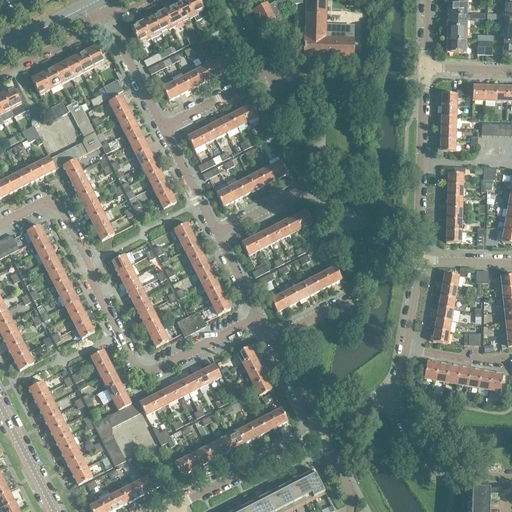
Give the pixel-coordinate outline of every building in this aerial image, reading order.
[(187,0),(185,2),(193,18),(196,23),(207,17),(197,0),(187,0)] [(281,17),(277,9),(282,7),(288,6),(294,5),(295,5),(293,0),(288,0),(287,0),(286,0),(280,2),(275,4),(274,3),(267,7),(266,5),(253,12),(257,20),(258,20),(259,20),(263,26),(274,20),(281,17)] [(293,0),(295,5),(301,4),(307,4),(306,38),(304,38),(303,60),(320,61),(320,59),(353,60),(353,39),(352,39),(352,27),(325,27),(325,0),(293,0)] [(193,18),(185,2),(180,4),(179,2),(173,5),(182,22),(188,19),(189,20),(193,18)] [(466,17),(466,5),(448,4),(448,6),(449,6),(448,12),(448,13),(449,13),(449,16),(448,16),(448,17),(466,17)] [(182,22),(173,5),(167,8),(168,10),(163,13),(172,29),(177,27),(176,25),(182,22)] [(172,29),(163,13),(159,15),(158,13),(152,16),(161,33),(167,30),(168,32),(172,29)] [(161,33),(152,16),(146,19),(146,21),(142,23),(151,40),(156,38),(155,36),(161,33)] [(466,30),(466,17),(448,17),(449,17),(449,21),(448,21),(448,28),(448,29),(466,30)] [(151,40),(142,23),(138,26),(137,24),(131,27),(132,29),(131,29),(139,44),(145,41),(146,43),(151,40)] [(465,42),(466,30),(448,29),(448,31),(448,37),(447,37),(448,38),(448,41),(447,41),(447,42),(465,42)] [(465,55),(465,42),(447,42),(448,42),(448,46),(447,46),(447,52),(447,54),(449,54),(449,55),(453,55),(465,55)] [(90,53),(86,55),(94,69),(104,64),(103,61),(101,57),(96,47),(89,51),(90,53)] [(186,57),(184,52),(173,57),(176,63),(180,61),(180,60),(186,57)] [(94,69),(86,55),(85,53),(79,56),(79,58),(75,60),(83,75),(94,69)] [(161,60),(158,55),(153,58),(144,62),(146,68),(156,63),(161,60)] [(227,56),(216,62),(222,74),(233,69),(227,56)] [(83,75),(75,60),(74,58),(68,62),(68,64),(65,66),(72,80),(83,75)] [(212,80),(222,74),(216,62),(205,67),(212,80)] [(72,80),(65,66),(64,64),(57,67),(57,69),(54,71),(61,86),(72,80)] [(160,71),(161,71),(158,65),(157,65),(148,70),(151,76),(160,71)] [(201,85),(212,80),(205,67),(194,72),(201,85)] [(61,86),(54,71),(53,69),(46,73),(46,75),(43,77),(42,75),(50,91),(61,86)] [(190,91),(201,85),(194,72),(184,78),(190,91)] [(50,91),(42,75),(43,77),(39,79),(37,77),(31,80),(36,90),(38,95),(39,97),(50,91)] [(180,96),(190,91),(184,78),(173,83),(180,96)] [(104,89),(105,92),(109,99),(120,94),(123,93),(117,82),(104,89)] [(169,102),(180,96),(173,83),(162,89),(169,102)] [(484,102),(484,88),(472,87),(472,102),(484,102)] [(495,103),(496,88),(484,88),(484,102),(495,103)] [(507,103),(507,88),(496,88),(495,103),(507,103)] [(3,97),(11,111),(13,116),(24,111),(21,106),(20,104),(21,104),(20,103),(23,102),(21,98),(18,99),(13,89),(7,93),(7,95),(3,97)] [(109,99),(105,92),(95,97),(96,99),(99,105),(109,99)] [(442,95),(441,107),(456,108),(456,96),(469,96),(469,92),(457,92),(457,96),(442,95)] [(0,116),(11,111),(3,97),(2,95),(0,96),(0,116)] [(108,103),(114,114),(127,108),(121,97),(108,103)] [(99,105),(96,99),(91,102),(94,108),(99,105)] [(62,104),(57,107),(62,117),(67,114),(66,112),(62,104)] [(252,105),(241,111),(247,124),(258,118),(252,105)] [(62,117),(57,107),(51,109),(53,114),(49,117),(52,123),(62,117)] [(81,107),(78,108),(74,110),(70,112),(70,113),(73,118),(84,112),(81,107)] [(456,119),(456,108),(441,107),(441,118),(456,119)] [(132,118),(127,108),(114,114),(119,125),(132,118)] [(247,124),(241,111),(230,116),(237,129),(247,124)] [(76,123),(87,118),(84,112),(73,118),(76,123)] [(284,121),(285,123),(287,127),(297,122),(294,115),(284,121)] [(237,129),(230,116),(220,122),(226,135),(237,129)] [(78,129),(89,123),(87,118),(76,123),(78,129)] [(138,129),(132,118),(119,125),(125,136),(138,129)] [(455,130),(456,119),(441,118),(440,130),(455,130)] [(226,135),(220,122),(209,127),(215,140),(226,135)] [(81,134),(92,129),(89,123),(78,129),(81,134)] [(215,140),(209,127),(198,133),(205,146),(215,140)] [(26,139),(36,133),(34,128),(31,129),(22,134),(25,140),(26,139)] [(84,140),(95,134),(92,129),(81,134),(84,139),(84,140)] [(143,140),(138,129),(125,136),(130,146),(143,140)] [(455,142),(455,130),(440,130),(440,141),(455,142)] [(39,139),(36,133),(26,139),(29,144),(35,141),(39,139)] [(205,146),(198,133),(187,138),(194,151),(205,146)] [(100,143),(96,137),(95,134),(84,140),(82,143),(83,143),(88,154),(102,147),(100,143)] [(107,144),(105,141),(102,134),(96,137),(100,143),(102,147),(107,144)] [(149,151),(143,140),(130,146),(136,157),(149,151)] [(455,154),(455,142),(440,141),(440,153),(455,154)] [(83,143),(82,143),(82,144),(78,146),(83,157),(88,154),(83,143)] [(83,157),(78,146),(72,149),(78,160),(83,157)] [(78,160),(72,149),(67,152),(72,162),(76,161),(78,160)] [(154,161),(149,151),(136,157),(141,168),(154,161)] [(72,162),(67,152),(61,154),(67,165),(72,162)] [(276,152),(267,156),(271,163),(280,159),(276,152)] [(67,165),(61,154),(56,157),(61,168),(63,167),(67,165)] [(61,168),(56,157),(50,160),(55,171),(56,171),(61,168)] [(55,171),(50,160),(49,158),(38,164),(45,177),(55,171)] [(98,163),(102,169),(104,173),(110,170),(104,160),(98,163)] [(81,172),(76,161),(72,162),(67,165),(63,167),(68,178),(81,172)] [(160,172),(154,161),(141,168),(147,179),(160,172)] [(281,162),(270,168),(277,180),(287,175),(281,162)] [(208,163),(207,163),(198,168),(201,174),(210,169),(211,168),(208,163)] [(45,177),(38,164),(28,169),(34,182),(45,177)] [(266,186),(277,180),(270,168),(259,173),(266,186)] [(23,187),(34,182),(28,169),(17,175),(23,187)] [(213,171),(211,172),(202,176),(205,182),(214,178),(216,177),(213,171)] [(87,182),(81,172),(68,178),(74,189),(87,182)] [(165,183),(160,172),(147,179),(152,189),(165,183)] [(255,191),(266,186),(259,173),(249,178),(255,191)] [(13,193),(23,187),(17,175),(6,180),(13,193)] [(448,175),(448,187),(463,187),(463,176),(448,175)] [(244,197),(255,191),(249,178),(238,184),(244,197)] [(0,194),(2,198),(13,193),(6,180),(0,183),(0,194)] [(92,193),(87,182),(74,189),(79,200),(92,193)] [(170,193),(165,183),(152,189),(158,200),(170,193)] [(234,202),(244,197),(238,184),(227,189),(234,202)] [(462,199),(463,187),(448,187),(447,198),(462,199)] [(223,208),(234,202),(227,189),(216,195),(223,208)] [(98,204),(92,193),(79,200),(85,210),(98,204)] [(176,204),(170,193),(158,200),(163,211),(176,204)] [(462,210),(462,199),(447,198),(447,210),(462,210)] [(103,214),(98,204),(85,210),(90,221),(103,214)] [(461,222),(462,210),(447,210),(446,221),(461,222)] [(306,211),(295,217),(302,230),(313,224),(306,211)] [(109,225),(103,214),(90,221),(96,232),(109,225)] [(302,230),(295,217),(284,222),(291,235),(302,230)] [(461,233),(461,222),(446,221),(446,233),(461,233)] [(511,233),(511,221),(505,221),(503,232),(511,233)] [(291,235),(284,222),(274,228),(280,241),(291,235)] [(114,236),(109,225),(96,232),(101,243),(114,236)] [(186,225),(174,231),(179,242),(192,236),(186,225)] [(39,226),(26,233),(32,244),(45,237),(39,226)] [(280,241),(274,228),(263,233),(270,246),(280,241)] [(511,233),(503,232),(501,244),(511,245),(511,246),(511,233)] [(270,246),(263,233),(252,239),(259,252),(270,246)] [(461,245),(461,233),(446,233),(446,244),(461,245)] [(11,236),(6,239),(11,249),(17,247),(11,236)] [(197,246),(192,236),(179,242),(185,253),(197,246)] [(50,248),(45,237),(32,244),(38,255),(50,248)] [(11,249),(6,239),(1,242),(6,252),(11,249)] [(259,252),(252,239),(241,244),(248,257),(259,252)] [(203,257),(197,246),(185,253),(190,263),(203,257)] [(56,259),(50,248),(38,255),(43,265),(56,259)] [(112,263),(117,274),(130,267),(125,256),(112,263)] [(208,268),(203,257),(190,263),(196,274),(208,268)] [(61,269),(56,259),(43,265),(48,276),(61,269)] [(136,278),(130,267),(117,274),(123,284),(136,278)] [(214,278),(208,268),(196,274),(201,285),(214,278)] [(263,268),(256,272),(252,274),(255,280),(258,278),(265,274),(263,268)] [(335,268),(324,273),(331,286),(341,281),(335,268)] [(67,280),(61,269),(48,276),(54,287),(67,280)] [(320,292),(331,286),(324,273),(313,279),(320,292)] [(459,277),(458,277),(444,275),(442,286),(457,289),(459,277)] [(500,278),(502,290),(511,289),(511,276),(510,276),(510,277),(501,278),(500,278)] [(267,277),(256,282),(259,288),(263,286),(270,283),(267,277)] [(141,288),(136,278),(123,284),(128,295),(141,288)] [(219,289),(214,278),(201,285),(207,296),(219,289)] [(309,297),(320,292),(313,279),(303,284),(309,297)] [(72,291),(67,280),(54,287),(59,297),(72,291)] [(299,302),(309,297),(303,284),(292,290),(299,302)] [(455,300),(457,289),(442,286),(440,298),(455,300)] [(147,299),(141,288),(128,295),(134,306),(147,299)] [(225,300),(219,289),(207,296),(212,306),(225,300)] [(511,300),(511,289),(502,290),(503,302),(511,300)] [(288,308),(299,302),(292,290),(281,295),(288,308)] [(78,302),(72,291),(59,297),(65,308),(78,302)] [(277,314),(288,308),(281,295),(270,301),(277,314)] [(453,311),(455,300),(440,298),(438,309),(453,311)] [(152,310),(147,299),(134,306),(139,317),(152,310)] [(230,311),(225,300),(212,306),(218,317),(230,311)] [(511,312),(511,300),(503,302),(504,313),(511,312)] [(83,312),(78,302),(65,308),(70,319),(83,312)] [(451,323),(453,311),(438,309),(436,320),(451,323)] [(158,321),(152,310),(139,317),(145,327),(158,321)] [(0,327),(12,322),(6,311),(0,314),(0,327)] [(89,323),(83,312),(70,319),(76,329),(89,323)] [(203,322),(200,317),(195,320),(200,331),(206,328),(203,322)] [(200,331),(195,320),(190,323),(195,333),(200,331)] [(449,334),(451,323),(436,320),(434,331),(449,334)] [(163,331),(158,321),(145,327),(150,338),(163,331)] [(17,333),(12,322),(0,327),(0,334),(3,340),(17,333)] [(94,334),(89,323),(76,329),(82,340),(94,334)] [(195,333),(190,323),(184,326),(190,336),(195,333)] [(190,336),(184,326),(179,328),(181,333),(184,339),(190,336)] [(168,342),(163,331),(150,338),(156,349),(168,342)] [(447,346),(449,334),(434,331),(432,343),(447,346)] [(23,343),(17,333),(3,340),(8,351),(23,343)] [(28,354),(23,343),(8,351),(14,361),(28,354)] [(236,354),(242,365),(255,359),(249,348),(236,354)] [(90,358),(96,369),(109,363),(103,352),(90,358)] [(34,365),(28,354),(14,361),(19,372),(34,365)] [(260,369),(255,359),(242,365),(247,376),(260,369)] [(114,373),(109,363),(96,369),(101,380),(114,373)] [(435,382),(438,364),(435,363),(433,365),(426,363),(424,380),(435,382)] [(445,384),(448,367),(442,366),(441,364),(438,364),(435,382),(445,384)] [(214,366),(203,371),(210,384),(221,379),(214,366)] [(456,386),(459,368),(456,367),(455,368),(448,367),(445,384),(456,386)] [(467,388),(470,371),(462,370),(462,368),(459,368),(456,386),(467,388)] [(266,380),(260,369),(247,376),(253,387),(266,380)] [(210,384),(203,371),(193,377),(199,390),(210,384)] [(478,390),(481,371),(478,371),(477,372),(470,371),(467,388),(478,390)] [(488,391),(491,375),(485,374),(484,372),(481,371),(478,390),(488,391)] [(107,391),(120,384),(114,373),(101,380),(107,391)] [(498,376),(491,375),(488,391),(499,393),(501,386),(507,388),(509,378),(502,377),(503,375),(499,374),(498,376)] [(199,390),(193,377),(182,382),(189,395),(199,390)] [(272,391),(266,380),(253,387),(258,398),(272,391)] [(189,395),(182,382),(171,388),(178,400),(189,395)] [(43,383),(31,388),(28,390),(34,401),(48,394),(43,383)] [(125,395),(120,384),(107,391),(112,401),(125,395)] [(178,400),(171,388),(161,393),(167,406),(178,400)] [(167,406),(161,393),(150,399),(157,411),(167,406)] [(54,404),(48,394),(34,401),(40,412),(54,404)] [(131,406),(125,395),(112,401),(118,413),(122,410),(127,408),(131,406)] [(157,411),(150,399),(139,404),(144,413),(146,417),(157,411)] [(144,413),(139,404),(138,402),(132,405),(138,416),(144,413)] [(59,415),(54,404),(40,412),(45,422),(59,415)] [(138,416),(132,405),(131,406),(127,408),(132,419),(138,416)] [(132,419),(127,408),(122,410),(127,421),(132,419)] [(127,421),(122,410),(118,413),(117,413),(122,424),(127,421)] [(281,410),(270,415),(277,428),(288,422),(281,410)] [(122,424),(117,413),(111,416),(117,426),(122,424)] [(65,426),(59,415),(45,422),(50,433),(65,426)] [(266,434),(277,428),(270,415),(259,421),(266,434)] [(117,426),(111,416),(106,419),(111,429),(117,426)] [(83,420),(86,426),(92,423),(89,417),(83,420)] [(111,429),(106,419),(93,425),(95,429),(101,441),(112,436),(111,429)] [(255,439),(266,434),(259,421),(249,426),(255,439)] [(95,429),(93,425),(92,423),(86,426),(89,432),(95,429)] [(70,436),(65,426),(50,433),(56,444),(70,436)] [(245,444),(255,439),(249,426),(238,432),(245,444)] [(158,442),(169,436),(166,431),(159,434),(155,436),(158,442)] [(234,450),(245,444),(238,432),(227,437),(234,450)] [(76,447),(70,436),(56,444),(61,454),(76,447)] [(104,447),(114,441),(112,436),(101,441),(104,447)] [(168,444),(171,442),(169,436),(158,442),(161,447),(164,445),(168,444)] [(223,455),(234,450),(227,437),(217,443),(223,455)] [(107,452),(117,446),(114,441),(104,447),(107,452)] [(213,461),(223,455),(217,443),(206,448),(213,461)] [(120,452),(117,446),(107,452),(109,457),(120,452)] [(81,458),(76,447),(61,454),(67,465),(81,458)] [(202,466),(213,461),(206,448),(195,453),(202,466)] [(123,457),(120,452),(109,457),(112,462),(123,457)] [(191,472),(202,466),(195,453),(185,459),(191,472)] [(125,462),(123,457),(112,462),(115,468),(125,462)] [(87,468),(81,458),(67,465),(72,476),(87,468)] [(180,477),(191,472),(185,459),(174,465),(180,477)] [(92,479),(87,468),(72,476),(78,487),(92,479)] [(313,471),(303,476),(314,498),(324,493),(313,471)] [(160,488),(158,484),(153,475),(142,480),(149,493),(160,488)] [(314,498),(303,476),(293,481),(304,503),(314,498)] [(138,499),(149,493),(142,480),(132,486),(138,499)] [(304,503),(293,481),(284,486),(295,508),(304,503)] [(0,496),(9,492),(4,482),(0,483),(0,496)] [(128,504),(138,499),(132,486),(121,491),(128,504)] [(286,511),(295,508),(284,486),(274,491),(284,511),(286,511)] [(117,510),(128,504),(121,491),(110,497),(117,510)] [(284,511),(274,491),(264,496),(272,511),(284,511)] [(15,503),(9,492),(0,496),(0,509),(0,510),(15,503)] [(490,511),(491,494),(488,493),(489,492),(471,492),(470,511),(490,511)] [(272,511),(264,496),(255,501),(260,511),(272,511)] [(104,511),(112,511),(117,510),(110,497),(100,502),(104,511)] [(260,511),(255,501),(245,506),(248,511),(260,511)] [(90,511),(104,511),(100,502),(89,508),(90,511)] [(19,511),(15,503),(0,510),(1,511),(19,511)]
